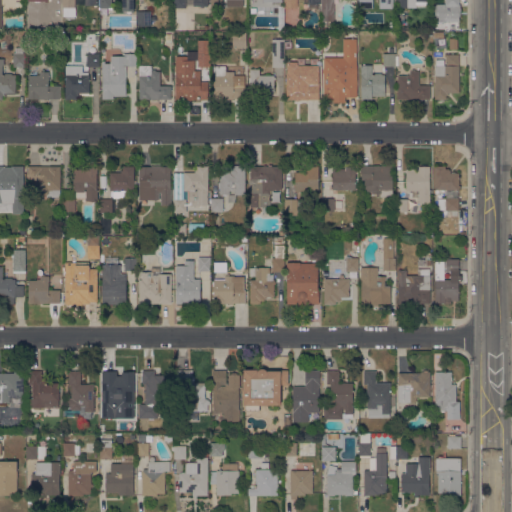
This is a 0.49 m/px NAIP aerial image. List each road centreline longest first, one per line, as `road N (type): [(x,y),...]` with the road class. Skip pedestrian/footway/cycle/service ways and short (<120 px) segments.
road 1 (residential): [(511,135),(0,134)]
road 2 (residential): [(492,335),(0,335)]
road 3 (secondary): [(492,335),(493,176)]
road 4 (secondary): [(492,511),(493,378)]
